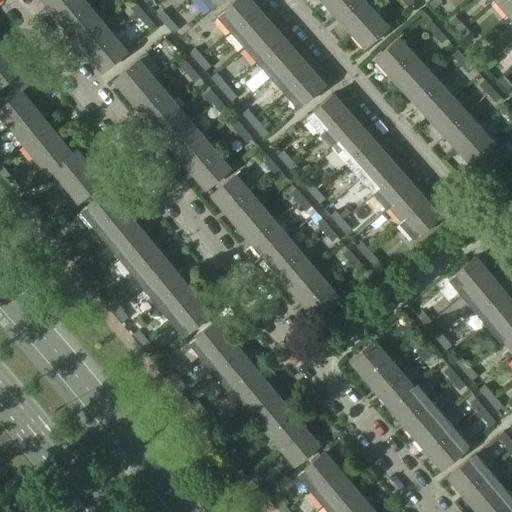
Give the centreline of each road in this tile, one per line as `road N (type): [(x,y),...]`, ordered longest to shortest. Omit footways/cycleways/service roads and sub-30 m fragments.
road 1 (residential): [(11,0),(308,364)]
road 2 (residential): [(481,225),(284,0)]
road 3 (trunk): [(184,511),(0,290)]
road 4 (residential): [(308,364),(481,225)]
road 5 (residential): [(433,511),(308,364)]
road 6 (trunk): [(0,395),(100,511)]
